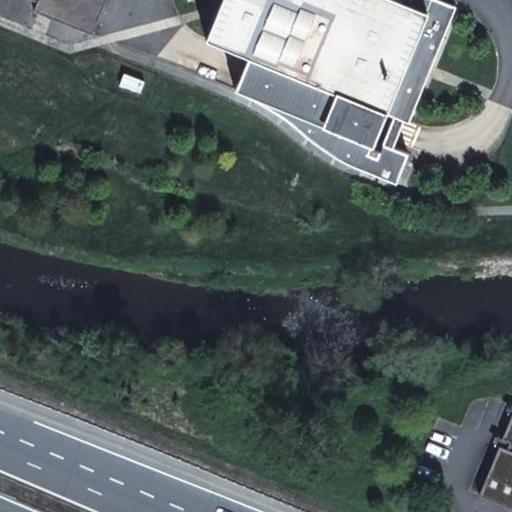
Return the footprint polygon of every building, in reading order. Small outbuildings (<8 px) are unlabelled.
[(92,34),(105,0),(38,0),(34,10),(92,34)] [(221,0),(206,38),(249,56),(386,111),(393,115),(404,119),(408,120),(456,5),(443,0),(400,0),(401,0),(400,0),(221,0)] [(236,89),(319,144),(326,125),(371,143),(386,111),(249,56),(236,89)] [(393,180),(405,152),(381,141),(379,146),(371,143),(326,125),(319,144),(362,168),(379,175),(380,174),(393,180)] [(499,445),(479,494),(511,507),(511,414),(502,438),(511,441),(508,449),(499,445)] [(511,441),(502,438),(499,445),(508,449),(511,441)]
